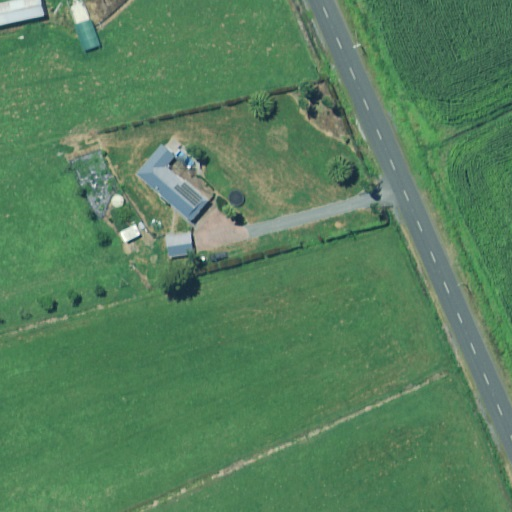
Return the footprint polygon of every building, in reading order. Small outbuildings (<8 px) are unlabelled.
[(48,0),(26,0),(0,6),(0,25),(52,14),(48,0)] [(72,0),(71,0),(82,35),(100,30),(93,4),(85,6),(83,0),(72,0)] [(213,199),(176,165),(184,157),(180,154),(186,148),(176,139),(150,167),(144,174),(194,220),(213,199)] [(141,225),(126,233),(132,243),(146,235),(141,225)] [(197,233),(172,237),(174,257),(200,254),(197,233)]
